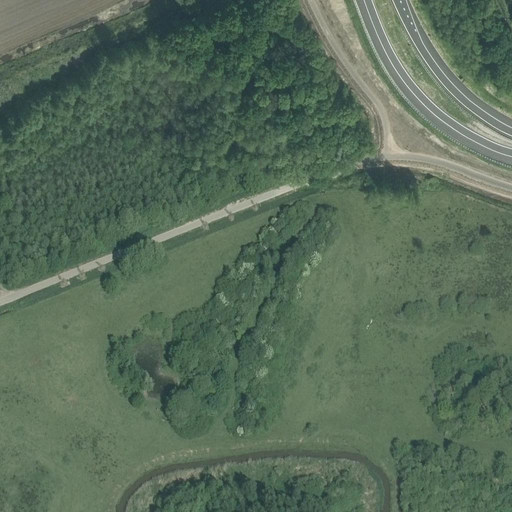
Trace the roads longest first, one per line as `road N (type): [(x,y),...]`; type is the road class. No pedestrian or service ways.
road 1 (unclassified): [(0,303),(345,167),(392,156)]
road 2 (motorway): [(372,0),(394,52),(438,110),(511,149)]
road 3 (unclassified): [(313,0),(386,113),(392,156)]
road 4 (motorway): [(511,126),(443,73),(402,0)]
road 5 (unclassified): [(511,185),(442,160),(392,156)]
